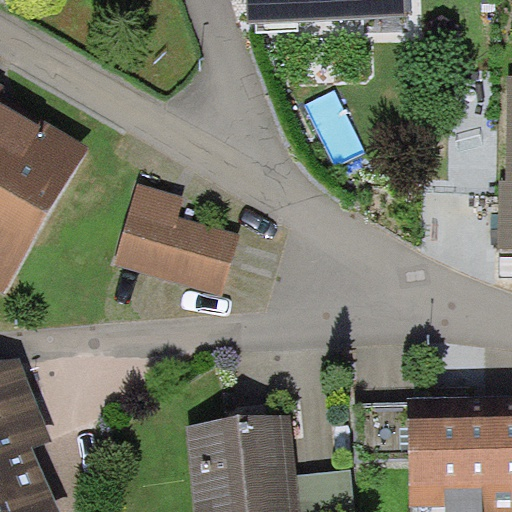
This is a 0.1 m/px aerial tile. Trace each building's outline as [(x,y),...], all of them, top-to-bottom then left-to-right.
[(247,0),(248,25),(304,23),(407,20),(406,0),(247,0)] [(511,77),(509,78),(507,183),(500,183),(499,250),(511,250),(511,77)] [(0,294),(4,297),(89,149),(0,97),(0,96),(5,88),(0,85),(0,294)] [(185,199),(138,186),(116,266),(223,296),(240,236),(179,219),(185,199)] [(0,364),(0,511),(59,511),(36,461),(31,451),(54,442),(20,361),(0,364)] [(511,511),(511,400),(409,402),(410,511),(412,511),(447,511),(446,495),(484,494),(484,511),(511,511)] [(187,429),(195,511),(301,511),(298,477),(296,461),(292,418),(187,429)] [(358,511),(354,471),(298,477),(301,511),(358,511)] [(484,511),(484,494),(446,495),(447,511),(446,511),(484,511)]
